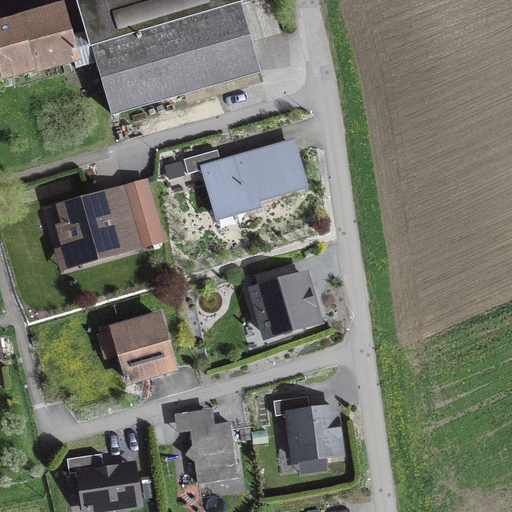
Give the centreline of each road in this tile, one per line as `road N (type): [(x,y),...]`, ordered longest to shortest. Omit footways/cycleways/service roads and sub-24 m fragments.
road 1 (residential): [(362,348),(45,441)]
road 2 (residential): [(324,93),(362,348)]
road 3 (residential): [(324,93),(139,146)]
road 4 (residential): [(362,348),(385,511)]
